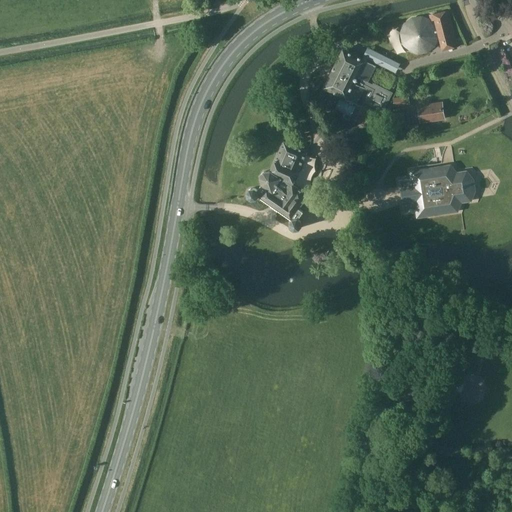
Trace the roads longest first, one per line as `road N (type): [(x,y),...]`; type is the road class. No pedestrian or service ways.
road 1 (primary): [(101,511),(146,357),(196,112),(244,39),(310,0)]
road 2 (unclassified): [(0,52),(247,0)]
